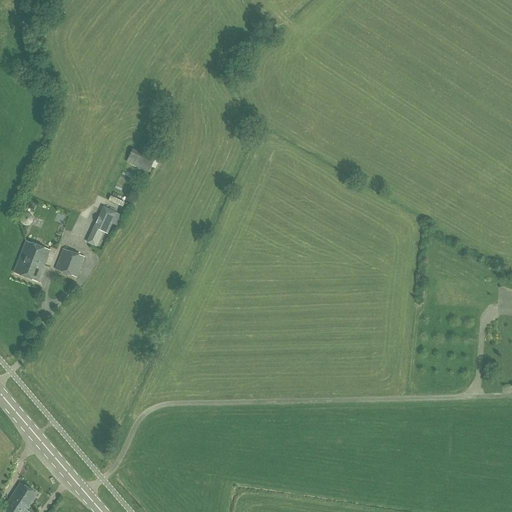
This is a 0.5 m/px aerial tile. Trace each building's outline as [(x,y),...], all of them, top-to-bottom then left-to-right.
[(133,152),(128,162),(149,172),(154,161),(133,152)] [(116,213),(104,206),(86,241),(95,246),(98,245),(104,232),(106,232),(116,213)] [(38,282),(50,250),(26,241),(14,273),(38,282)] [(77,278),(85,257),(64,249),(56,270),(77,278)] [(8,511),(25,511),(37,494),(20,483),(3,509),(8,511)]
